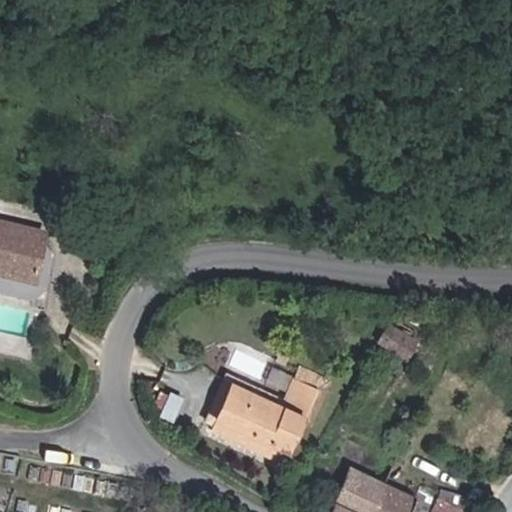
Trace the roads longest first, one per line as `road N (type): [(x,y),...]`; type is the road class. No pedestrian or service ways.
road 1 (tertiary): [(128,435),(117,399),(122,321),(148,283),(177,261),(228,251),(408,273),(511,276)]
road 2 (tertiary): [(259,511),(128,435)]
road 3 (unclassified): [(128,435),(0,435)]
